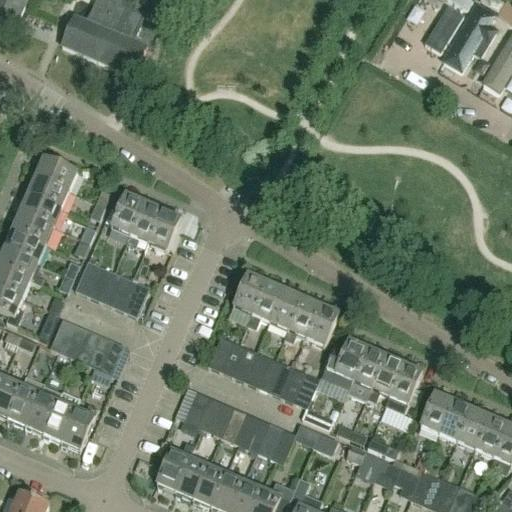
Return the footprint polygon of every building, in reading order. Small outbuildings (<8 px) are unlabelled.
[(0,0),(0,17),(18,26),(29,0),(0,0)] [(154,56),(158,15),(123,0),(99,0),(88,28),(73,21),(60,51),(133,83),(146,53),(154,56)] [(504,7),(491,0),(483,0),(480,7),(498,18),(504,7)] [(511,11),(504,7),(498,18),(508,24),(504,29),(511,33),(511,11)] [(447,8),(425,46),(440,55),(463,18),(447,8)] [(471,10),(438,64),(461,78),(474,58),(482,63),(499,36),(493,33),(497,26),(471,10)] [(511,41),(509,40),(479,88),(499,101),(511,80),(511,41)] [(380,76),(406,88),(411,78),(385,66),(380,76)] [(69,199),(77,180),(42,165),(42,166),(40,165),(38,170),(39,171),(34,183),(69,199)] [(61,217),(69,199),(34,183),(34,184),(32,184),(30,189),(31,189),(26,201),(61,217)] [(96,210),(105,214),(111,201),(101,197),(95,210),(96,210)] [(129,243),(144,208),(143,208),(143,206),(139,204),(138,206),(125,200),(110,235),(129,243)] [(53,235),(61,217),(26,201),(26,202),(24,202),(22,206),(24,207),(18,219),(53,235)] [(147,251),(161,216),(162,214),(157,212),(156,214),(144,208),(129,243),(126,250),(135,254),(138,247),(147,251)] [(100,227),(105,214),(96,210),(95,210),(90,223),(100,227)] [(170,247),(180,224),(179,224),(180,222),(175,220),(174,221),(161,216),(147,251),(160,256),(165,259),(170,247)] [(46,253),(53,235),(18,219),(18,220),(17,219),(15,224),(16,225),(11,237),(46,253)] [(80,246),(89,250),(95,236),(86,232),(80,246)] [(38,271),(46,253),(11,237),(10,238),(9,237),(6,243),(8,243),(3,255),(38,271)] [(84,263),(89,250),(80,246),(74,259),(84,263)] [(34,280),(38,271),(3,255),(3,256),(1,255),(0,257),(0,261),(0,275),(30,288),(30,289),(40,293),(44,284),(34,280)] [(74,286),(79,272),(70,268),(64,282),(74,286)] [(87,303),(100,273),(87,268),(75,297),(87,303)] [(100,308),(112,278),(100,273),(87,303),(100,308)] [(0,296),(22,306),(30,289),(30,288),(0,275),(0,296)] [(112,313),(125,284),(112,278),(100,308),(112,313)] [(251,323),(266,288),(265,288),(266,286),(261,284),(260,286),(248,280),(242,293),(233,315),(251,323)] [(68,300),(74,286),(64,282),(58,296),(68,300)] [(124,319),(137,289),(125,284),(112,313),(124,319)] [(269,331),(284,296),(283,296),(284,294),(279,292),(278,294),(266,288),(251,323),(248,330),(257,334),(260,327),(269,331)] [(137,324),(149,294),(137,289),(124,319),(137,324)] [(18,315),(22,306),(0,296),(0,318),(9,323),(7,329),(18,334),(25,318),(18,315)] [(287,339),(302,304),(301,304),(302,302),(297,300),(296,301),(284,296),(269,331),(287,339)] [(58,322),(64,308),(55,304),(49,318),(58,322)] [(305,346),(320,312),(319,311),(320,310),(315,308),(315,309),(302,304),(287,339),(284,346),(293,350),(296,343),(305,346)] [(323,354),(338,320),(337,320),(338,318),(333,315),(332,317),(320,312),(305,346),(323,354)] [(52,336),(58,322),(49,318),(43,332),(52,336)] [(62,361),(75,331),(62,326),(50,355),(62,361)] [(74,366),(87,337),(75,331),(62,361),(74,366)] [(22,343),(8,337),(4,346),(18,352),(22,343)] [(87,371),(99,342),(87,337),(74,366),(87,371)] [(99,377),(112,347),(99,342),(87,371),(99,377)] [(35,349),(22,343),(18,352),(32,358),(35,349)] [(220,379),(233,349),(221,344),(208,373),(220,379)] [(111,382),(124,353),(112,347),(99,377),(111,382)] [(352,389),(367,355),(366,354),(367,352),(362,350),(361,352),(348,347),(345,355),(336,352),(322,385),(349,396),(350,394),(352,389)] [(233,384),(245,354),(233,349),(220,379),(233,384)] [(245,389),(257,360),(245,354),(233,384),(245,389)] [(366,406),(385,362),(384,362),(385,360),(380,358),(379,360),(367,355),(352,389),(350,394),(349,396),(348,399),(366,406)] [(257,395),(270,365),(257,360),(245,389),(257,395)] [(388,405),(403,370),(402,370),(403,368),(398,366),(397,368),(385,362),(366,406),(376,410),(379,401),(388,405)] [(269,400),(282,370),(270,365),(257,395),(269,400)] [(282,405),(294,376),(282,370),(269,400),(282,405)] [(403,422),(421,378),(420,378),(421,376),(416,373),(415,375),(403,370),(388,405),(384,414),(403,422)] [(294,411),(307,381),(294,376),(282,405),(294,411)] [(307,413),(319,386),(307,381),(294,411),(306,416),(307,413)] [(0,423),(7,426),(22,392),(4,384),(0,392),(0,423)] [(40,400),(43,393),(25,385),(22,392),(7,426),(7,427),(7,428),(12,431),(13,429),(25,434),(40,400)] [(43,442),(58,407),(61,401),(43,393),(40,400),(25,434),(26,435),(25,436),(30,439),(31,437),(43,442)] [(61,450),(76,415),(80,407),(62,399),(61,401),(58,407),(43,442),(44,442),(43,444),(48,446),(49,445),(61,450)] [(196,434),(209,404),(196,399),(184,428),(196,434)] [(438,442),(453,407),(452,406),(453,404),(448,402),(447,404),(434,399),(419,434),(438,442)] [(208,439),(221,410),(209,404),(196,434),(208,439)] [(456,449),(471,414),(470,414),(471,412),(466,410),(465,412),(453,407),(438,442),(456,449)] [(221,444),(233,415),(221,410),(208,439),(221,444)] [(67,453),(79,458),(98,415),(89,411),(86,420),(76,415),(61,450),(60,452),(66,454),(67,453)] [(306,416),(303,424),(329,436),(333,425),(307,413),(306,416)] [(474,457),(489,422),(488,422),(489,420),(484,418),(483,420),(471,414),(456,449),(474,457)] [(233,450),(246,420),(233,415),(221,444),(233,450)] [(245,455),(258,426),(246,420),(233,450),(245,455)] [(492,465),(507,430),(506,430),(507,428),(502,426),(501,428),(489,422),(474,457),(492,465)] [(258,460),(270,431),(258,426),(245,455),(258,460)] [(490,475),(506,482),(511,468),(511,432),(507,430),(492,465),(494,466),(490,475)] [(270,466),(283,437),(270,431),(258,460),(270,466)] [(339,431),(336,440),(349,446),(353,437),(339,431)] [(293,446),(295,442),(283,437),(270,466),(282,471),(293,446)] [(366,443),(353,437),(349,446),(362,452),(366,443)] [(332,462),(338,448),(338,447),(320,439),(313,454),(332,462)] [(380,460),(385,451),(371,445),(367,454),(380,460)] [(175,500),(190,465),(195,453),(186,450),(182,461),(171,457),(156,492),(157,492),(156,494),(161,496),(162,494),(175,500)] [(360,469),(364,460),(351,454),(347,463),(360,469)] [(374,475),(378,466),(364,460),(360,469),(374,475)] [(193,507),(208,473),(190,465),(175,500),(175,502),(180,504),(180,502),(193,507)] [(396,485),(401,476),(387,470),(383,479),(396,485)] [(203,511),(211,511),(226,480),(208,473),(193,507),(193,508),(193,510),(198,511),(199,510),(203,511)] [(410,505),(420,484),(401,476),(396,485),(394,490),(402,493),(399,500),(410,505)] [(422,511),(435,482),(423,477),(422,479),(420,484),(410,505),(410,506),(422,511)] [(233,511),(244,488),(226,480),(211,511),(233,511)] [(423,511),(436,511),(447,487),(435,482),(422,511),(423,511)] [(300,485),(294,498),(290,507),(288,511),(320,511),(322,508),(305,501),(310,489),(300,485)] [(451,511),(460,493),(447,487),(436,511),(451,511)] [(254,511),(262,496),(244,488),(233,511),(254,511)] [(290,507),(294,498),(275,490),(271,500),(262,496),(254,511),(276,511),(281,503),(290,507)] [(466,511),(472,498),(460,493),(451,511),(466,511)] [(507,511),(509,511),(511,509),(511,497),(510,496),(501,507),(507,511)] [(48,511),(49,511),(18,498),(18,500),(13,511),(48,511)] [(480,511),(485,503),(472,498),(466,511),(480,511)]
